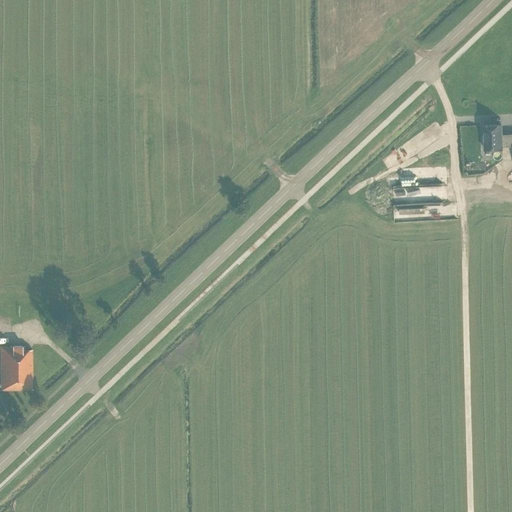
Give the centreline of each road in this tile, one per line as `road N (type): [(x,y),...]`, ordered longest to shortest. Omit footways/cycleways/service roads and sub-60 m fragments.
road 1 (primary): [(0,465),(493,0)]
road 2 (track): [(462,209),(470,511)]
